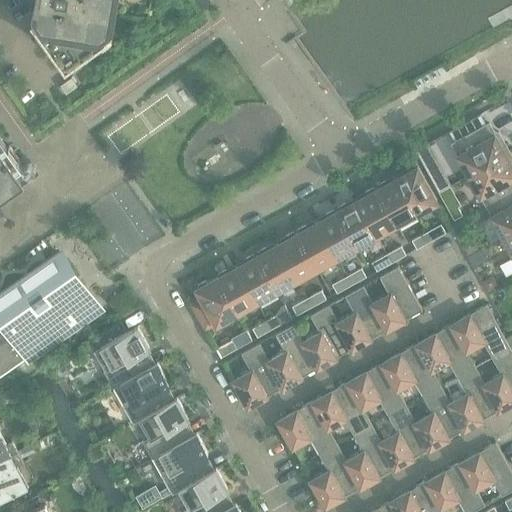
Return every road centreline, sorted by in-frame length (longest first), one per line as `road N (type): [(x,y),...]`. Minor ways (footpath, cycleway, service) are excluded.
road 1 (residential): [(156,257),(150,274),(281,511)]
road 2 (residential): [(156,257),(339,151)]
road 3 (residential): [(339,151),(511,58)]
road 4 (residential): [(339,151),(237,8)]
